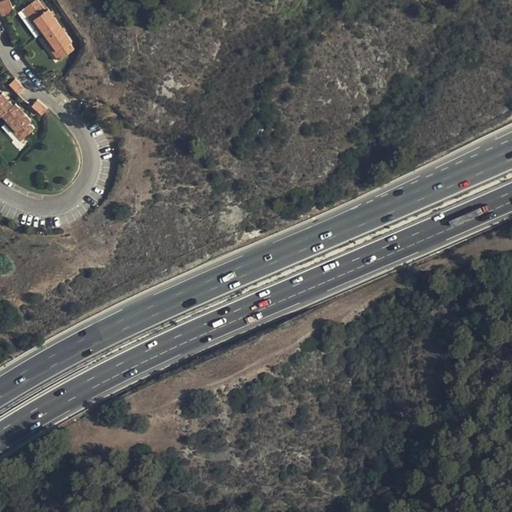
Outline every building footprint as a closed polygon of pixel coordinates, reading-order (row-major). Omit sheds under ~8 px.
[(7,0),(0,0),(0,8),(10,5),(7,0)] [(44,10),(36,0),(31,0),(23,6),(38,26),(42,32),(56,22),(46,9),(44,10)] [(10,5),(0,8),(0,17),(12,13),(10,5)] [(38,26),(23,6),(20,8),(34,28),(38,26)] [(56,22),(42,32),(46,37),(60,58),(72,49),(67,43),(70,42),(56,22)] [(60,58),(46,37),(43,40),(57,60),(60,58)] [(13,78),(7,83),(16,93),(22,87),(13,78)] [(0,114),(1,114),(11,104),(0,92),(0,114)] [(35,99),(30,105),(40,114),(45,108),(35,99)] [(13,103),(11,104),(1,114),(6,119),(22,137),(32,128),(27,122),(29,120),(13,103)] [(22,137),(6,119),(2,122),(19,140),(22,137)]
